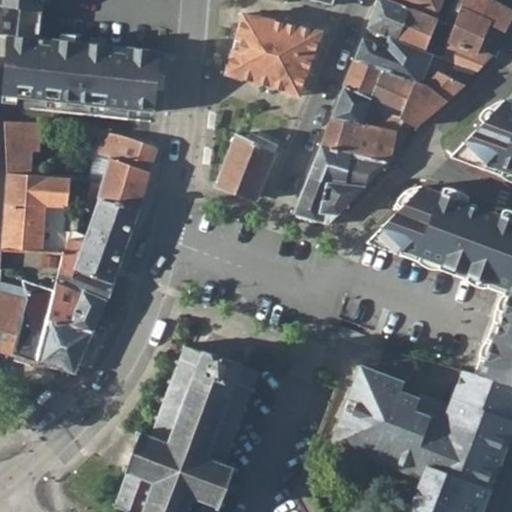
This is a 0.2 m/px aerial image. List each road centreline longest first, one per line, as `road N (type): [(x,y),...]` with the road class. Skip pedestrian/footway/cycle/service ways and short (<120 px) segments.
road 1 (tertiary): [(169,230),(112,374),(0,482)]
road 2 (residential): [(369,0),(265,261)]
road 3 (tertiary): [(202,0),(169,230)]
road 4 (unknown): [(345,252),(402,289),(499,317)]
road 5 (residential): [(256,511),(311,354)]
road 6 (residential): [(334,282),(350,238),(414,166)]
road 7 (residential): [(414,166),(511,63)]
